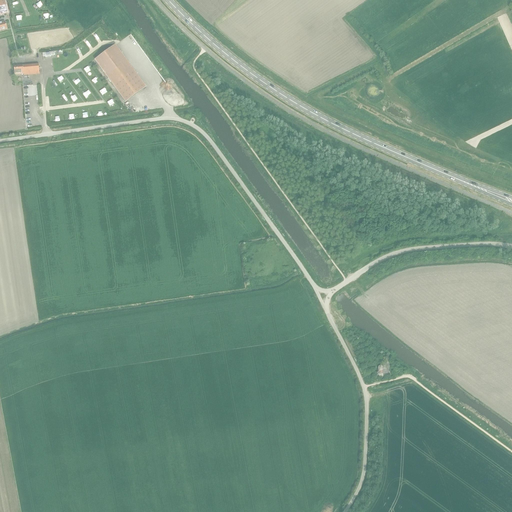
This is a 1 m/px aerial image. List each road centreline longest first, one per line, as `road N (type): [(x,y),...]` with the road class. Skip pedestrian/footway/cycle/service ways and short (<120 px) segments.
road 1 (primary): [(511,201),(309,110),(244,68),(169,0)]
road 2 (unclassified): [(315,288),(193,124),(157,118),(0,140)]
road 3 (unclassified): [(347,511),(362,483),(365,395),(323,307)]
road 4 (unclassified): [(331,291),(402,251),(511,247)]
